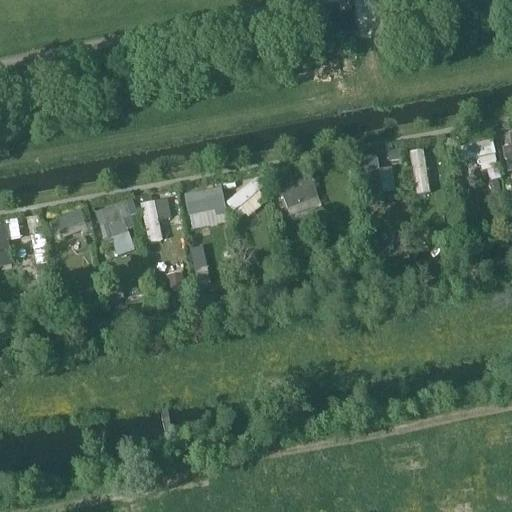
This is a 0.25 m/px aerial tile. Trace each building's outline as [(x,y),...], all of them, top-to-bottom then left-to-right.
[(493,142),(459,150),(462,163),(496,156),(493,142)] [(511,148),(503,150),(505,169),(511,168),(511,148)] [(410,154),(418,197),(431,195),(423,152),(410,154)] [(377,159),(363,162),(373,210),(386,207),(377,159)] [(305,172),(278,183),(289,209),(315,198),(305,172)] [(259,182),(229,205),(235,213),(265,190),(259,182)] [(221,191),(186,198),(190,217),(225,210),(221,191)] [(134,201),(95,213),(99,228),(138,216),(134,201)] [(155,203),(142,206),(150,246),(163,244),(155,203)] [(49,225),(55,238),(88,224),(83,212),(49,225)] [(15,270),(9,228),(0,228),(0,270),(0,272),(15,270)]
